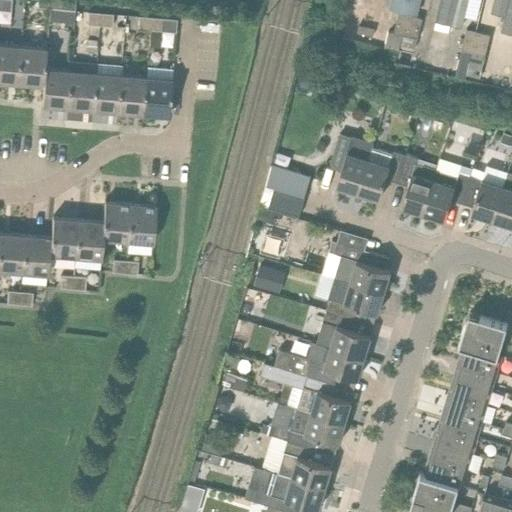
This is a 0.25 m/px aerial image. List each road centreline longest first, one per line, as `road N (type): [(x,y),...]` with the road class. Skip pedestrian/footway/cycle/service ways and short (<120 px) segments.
road 1 (residential): [(189,18),(180,144),(126,143),(56,187),(0,192)]
road 2 (residential): [(365,511),(447,254)]
road 3 (residential): [(320,190),(316,202),(327,214),(447,254)]
